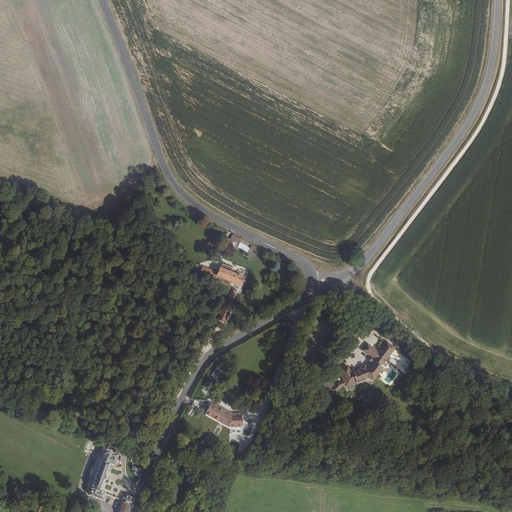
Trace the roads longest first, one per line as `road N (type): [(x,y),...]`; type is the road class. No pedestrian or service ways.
road 1 (tertiary): [(311,283),(302,261),(199,209),(169,182),(102,0)]
road 2 (unclassified): [(311,283),(345,275),(367,258),(468,126),(491,74),(498,0)]
road 3 (track): [(368,294),(378,261),(486,114),(504,60),(507,0)]
road 4 (tertiary): [(133,511),(148,465),(206,357),(303,298),(311,283)]
road 5 (track): [(345,275),(448,359),(511,385)]
